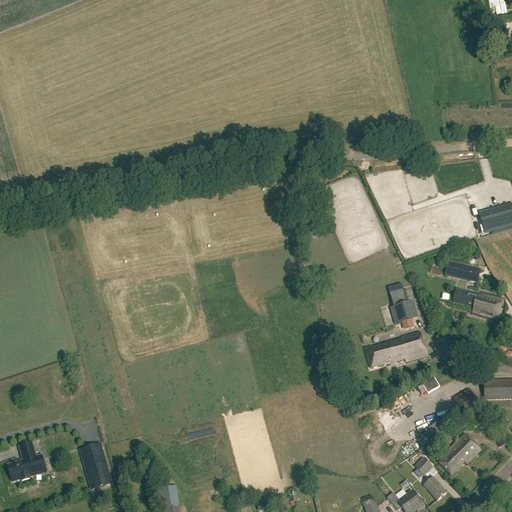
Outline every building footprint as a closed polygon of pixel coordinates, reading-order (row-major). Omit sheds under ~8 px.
[(491,232),(511,226),(511,207),(486,215),(491,232)] [(502,302),(457,290),(453,305),(474,310),(472,317),(496,323),(502,302)] [(414,321),(419,320),(416,302),(408,304),(406,292),(391,294),(397,326),(404,324),(405,329),(415,327),(414,321)] [(427,357),(420,333),(401,338),(402,339),(365,350),(370,369),(407,359),(408,362),(427,357)] [(437,379),(424,385),(429,395),(442,389),(437,379)] [(511,380),(484,382),(485,401),(511,400),(511,380)] [(481,411),(469,389),(453,398),(465,420),(481,411)] [(456,422),(450,414),(424,432),(430,441),(456,422)] [(480,451),(464,435),(448,451),(450,453),(439,464),(451,476),(464,463),(466,465),(480,451)] [(36,458),(32,444),(19,447),(24,463),(18,465),(17,463),(7,466),(12,483),(21,480),(22,483),(30,481),(29,478),(46,473),(42,456),(36,458)] [(113,486),(101,444),(79,450),(91,492),(113,486)] [(424,458),(415,467),(424,478),(433,469),(424,458)] [(427,478),(421,483),(438,502),(446,494),(433,478),(430,481),(427,478)] [(177,487),(159,490),(162,510),(180,507),(177,487)] [(335,497),(334,491),(323,493),(324,500),(335,497)] [(407,496),(400,501),(397,496),(395,493),(388,498),(398,511),(402,509),(404,511),(415,511),(423,507),(412,492),(407,496)] [(379,511),(374,499),(362,504),(365,511),(379,511)]
